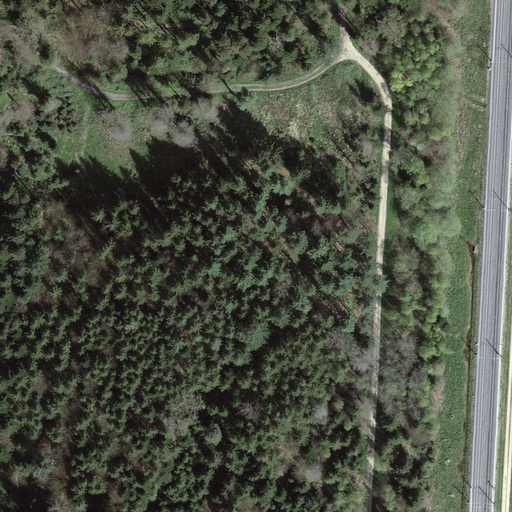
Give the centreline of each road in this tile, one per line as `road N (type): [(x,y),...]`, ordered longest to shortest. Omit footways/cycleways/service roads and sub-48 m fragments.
road 1 (track): [(337,49),(378,78),(389,101),(368,511)]
road 2 (track): [(346,0),(337,49),(313,76),(276,87),(106,95),(0,26)]
